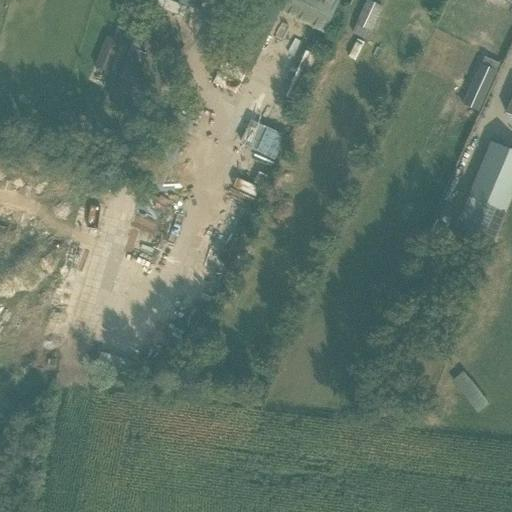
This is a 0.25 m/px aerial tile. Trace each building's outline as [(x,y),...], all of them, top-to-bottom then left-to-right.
[(167,0),(195,11),(199,0),(167,0)] [(290,0),(285,12),(324,30),(338,2),(334,0),(290,0)] [(351,34),(367,41),(381,9),(366,2),(351,34)] [(119,78),(136,85),(147,55),(139,52),(144,39),(135,36),(119,78)] [(95,67),(111,73),(122,43),(106,37),(95,67)] [(462,106),(478,113),(497,72),(495,72),(499,64),(484,58),(462,106)] [(250,120),(238,147),(274,162),(286,136),(250,120)] [(468,198),(452,236),(456,238),(456,239),(457,244),(463,247),(461,250),(479,257),(483,249),(489,252),(505,213),(506,214),(511,199),(511,151),(491,142),(468,197),(468,198)]
